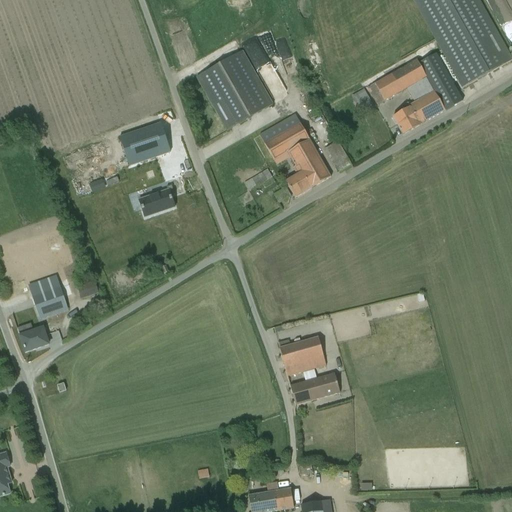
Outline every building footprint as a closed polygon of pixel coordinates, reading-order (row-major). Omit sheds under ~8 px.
[(511,59),(478,0),(413,0),(412,1),(461,90),(511,61),(511,59)] [(511,38),(511,0),(492,0),(511,39),(511,38)] [(276,39),(267,42),(272,56),(281,53),(276,39)] [(241,52),(195,78),(225,132),(272,106),(241,52)] [(415,61),(373,84),(383,102),(426,80),(415,61)] [(442,63),(423,73),(443,111),(462,101),(442,63)] [(373,92),(360,97),(367,116),(380,110),(373,92)] [(400,136),(443,111),(434,94),(390,119),(400,136)] [(166,121),(127,134),(129,141),(168,128),(166,121)] [(171,128),(151,133),(152,135),(129,141),(136,169),(178,158),(171,128)] [(298,195),(332,177),(312,140),(289,153),(301,176),(290,182),(298,195)] [(353,159),(342,140),(328,149),(339,167),(353,159)] [(430,158),(428,153),(415,159),(421,173),(465,153),(460,144),(430,158)] [(248,190),(271,175),(266,168),(243,183),(248,190)] [(186,180),(178,183),(182,195),(190,193),(186,180)] [(287,205),(296,199),(290,191),(281,197),(287,205)] [(146,219),(174,209),(168,192),(140,201),(146,219)] [(165,268),(160,270),(162,276),(168,273),(165,268)] [(93,282),(76,288),(80,299),(97,293),(93,282)] [(33,300),(41,320),(70,310),(62,289),(33,300)] [(431,296),(425,297),(427,306),(433,304),(431,296)] [(28,355),(52,346),(46,329),(22,338),(28,355)] [(298,407),(341,395),(336,375),(318,380),(315,371),(328,368),(319,338),(279,349),(287,378),(303,373),(307,383),(293,387),(298,407)] [(63,385),(56,387),(58,393),(65,391),(63,385)] [(68,396),(76,394),(73,386),(65,388),(68,396)] [(0,497),(8,495),(6,486),(15,484),(7,452),(0,453),(0,497)] [(314,459),(300,461),(302,474),(316,472),(314,459)] [(209,470),(196,472),(197,481),(210,479),(209,470)] [(370,495),(380,495),(380,486),(370,487),(370,495)] [(253,511),(278,511),(296,509),(293,489),(251,495),(253,511)] [(334,511),(332,502),(304,509),(304,511),(334,511)]
